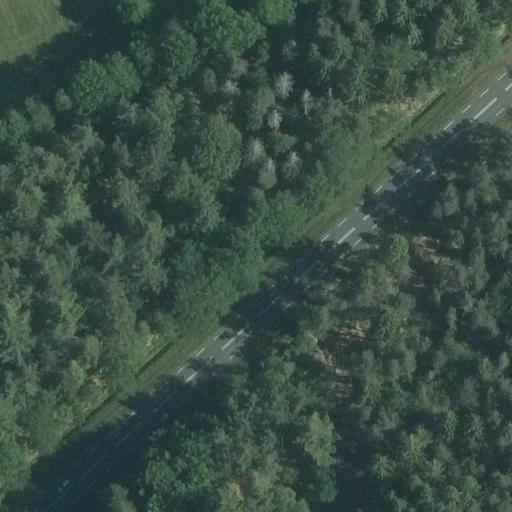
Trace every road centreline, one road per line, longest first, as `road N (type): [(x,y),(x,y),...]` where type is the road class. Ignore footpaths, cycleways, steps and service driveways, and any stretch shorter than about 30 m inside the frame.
road 1 (primary): [(511,82),(42,511)]
road 2 (track): [(511,346),(332,511)]
